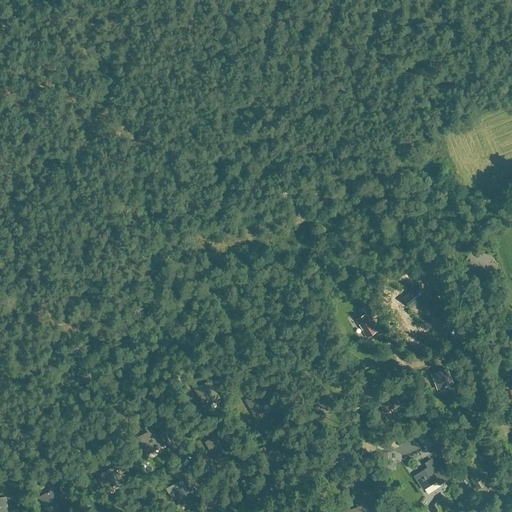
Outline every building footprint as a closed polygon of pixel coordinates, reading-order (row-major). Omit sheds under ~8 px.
[(471,257),(467,265),(487,274),(494,259),(482,254),(479,261),(471,257)] [(417,288),(404,298),(410,307),(418,300),(425,309),(430,306),(417,288)] [(423,307),(416,312),(420,318),(427,313),(423,307)] [(375,331),(366,316),(358,321),(367,336),(375,331)] [(432,375),(438,389),(453,383),(447,369),(432,375)] [(202,404),(211,400),(212,402),(220,398),(212,382),(210,377),(205,379),(207,384),(195,390),(202,404)] [(511,377),(500,381),(506,399),(511,397),(511,377)] [(261,387),(257,389),(260,395),(254,398),(252,399),(248,402),(256,416),(271,407),(270,404),(267,406),(262,396),(265,394),(261,387)] [(385,412),(400,406),(394,391),(379,398),(385,412)] [(322,392),(319,394),(319,395),(307,402),(314,416),(319,413),(319,415),(321,414),(320,412),(327,408),(330,414),(334,412),(322,392)] [(171,447),(161,427),(158,429),(140,438),(141,441),(141,442),(143,446),(144,447),(147,453),(157,448),(157,449),(159,448),(158,447),(165,444),(168,449),(171,447)] [(219,436),(219,437),(206,443),(213,457),(226,451),(227,452),(230,450),(222,434),(219,436)] [(431,455),(439,451),(433,438),(425,442),(431,455)] [(263,459),(268,456),(272,463),(285,456),(279,445),(282,443),(280,440),(277,442),(259,452),(263,459)] [(475,451),(462,459),(472,476),(485,468),(475,451)] [(391,462),(391,452),(385,452),(384,468),(394,468),(394,462),(391,462)] [(437,480),(440,484),(445,480),(437,468),(437,469),(431,460),(426,463),(429,467),(416,476),(416,475),(415,476),(424,489),(424,488),(437,480)] [(113,468),(101,475),(109,489),(122,482),(116,471),(118,469),(116,466),(113,468)] [(488,468),(485,470),(482,472),(485,478),(491,474),(488,468)] [(471,478),(476,487),(482,483),(477,475),(474,477),(471,478)] [(61,507),(67,504),(55,481),(49,484),(52,490),(39,497),(47,511),(59,504),(61,507)] [(199,502),(189,486),(187,482),(184,484),(185,485),(172,492),(180,506),(192,499),(195,504),(199,502)] [(434,499),(445,491),(440,484),(429,493),(434,499)] [(0,511),(8,511),(6,496),(2,496),(2,497),(0,497),(0,511)] [(354,509),(348,511),(373,511),(369,497),(368,497),(365,498),(365,499),(356,502),(356,501),(357,506),(358,507),(354,509)]
